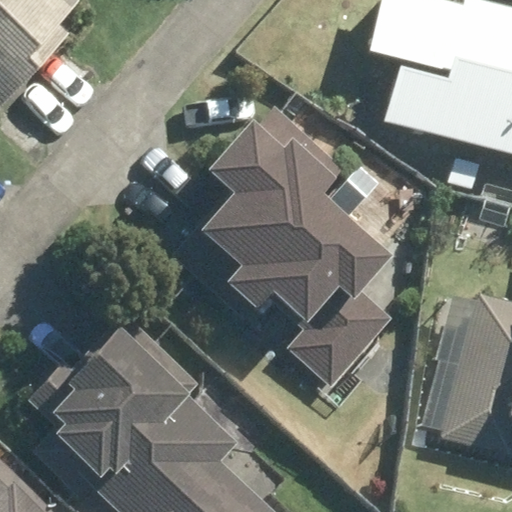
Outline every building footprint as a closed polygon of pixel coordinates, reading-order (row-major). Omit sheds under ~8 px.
[(0,0),(0,95),(52,37),(44,29),(63,6),(55,0),(0,0)] [(511,0),(414,0),(389,122),(511,147),(511,0)] [(332,169),(263,110),(237,141),(218,124),(174,175),(201,198),(170,236),(176,242),(161,259),(231,321),(245,305),(272,328),(278,321),(293,334),(279,350),(324,389),(383,321),(340,285),(360,261),(299,210),(332,169)] [(249,511),(203,470),(221,448),(172,406),(186,390),(106,319),(87,341),(81,336),(46,376),(41,371),(11,406),(18,414),(12,421),(25,431),(16,440),(23,448),(15,458),(64,502),(71,494),(90,511),(249,511)] [(38,511),(0,476),(0,511),(38,511)]
